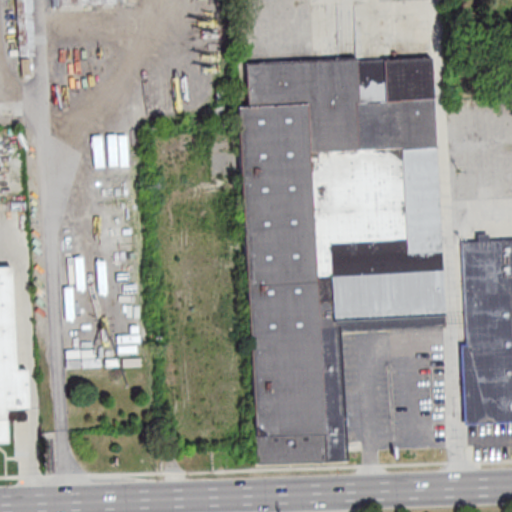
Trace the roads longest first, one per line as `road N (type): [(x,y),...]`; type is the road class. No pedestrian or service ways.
road 1 (trunk): [(511,484),(153,498)]
road 2 (trunk): [(153,498),(0,503)]
